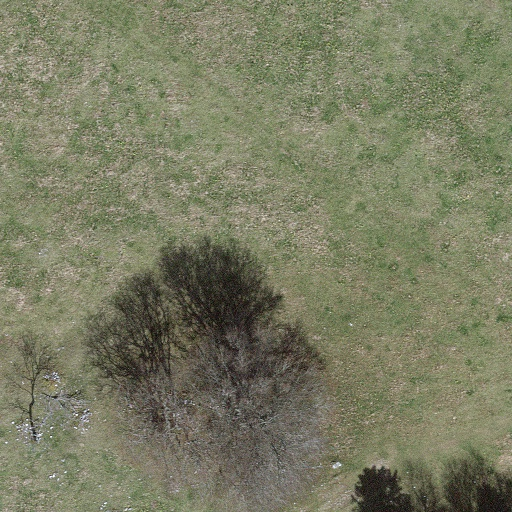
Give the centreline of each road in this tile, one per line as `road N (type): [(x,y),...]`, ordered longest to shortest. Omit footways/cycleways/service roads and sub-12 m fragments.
road 1 (track): [(511,260),(86,0)]
road 2 (track): [(316,511),(391,466),(511,425)]
